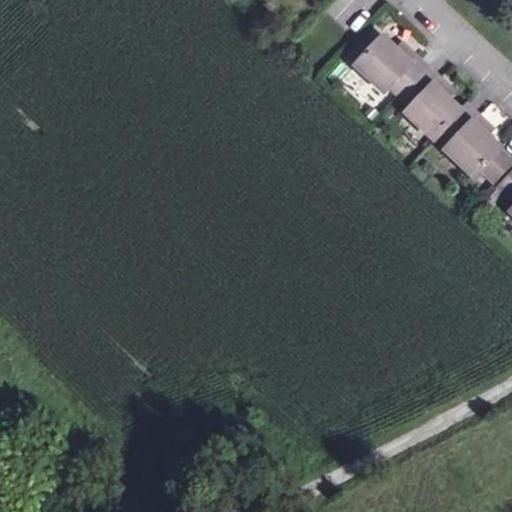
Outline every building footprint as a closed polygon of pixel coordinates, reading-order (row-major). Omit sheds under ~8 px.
[(390,88),(401,97),(428,68),(417,57),(411,63),(398,50),(383,37),(355,66),(385,93),(390,88)] [(398,50),(411,63),(417,57),(403,44),(398,50)] [(440,79),(428,68),(401,97),(411,107),(406,113),(434,140),(440,134),(462,110),(448,97),(434,85),(440,79)] [(453,92),(440,79),(434,85),(448,97),(453,92)] [(474,122),(479,116),(467,105),(462,110),(440,134),(450,144),(444,149),(474,178),(480,172),(494,185),(498,189),(511,173),(511,160),(501,150),(502,148),(487,134),(474,122)] [(492,129),(479,116),(474,122),(487,134),(492,129)] [(511,173),(498,189),(502,193),(511,201),(511,210),(511,212),(511,173)] [(475,205),(479,209),(498,189),(494,185),(475,205)] [(502,193),(498,189),(479,209),(484,213),(502,193)]
